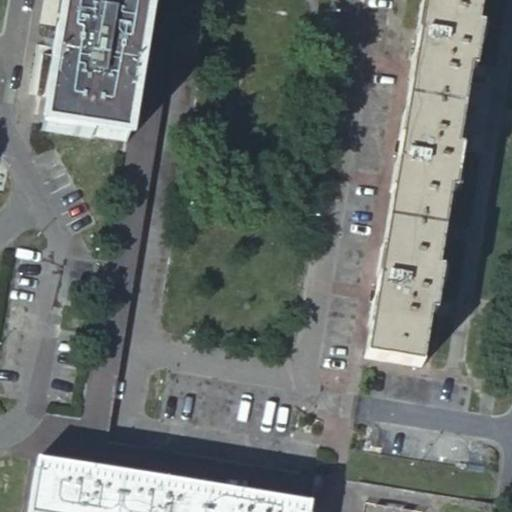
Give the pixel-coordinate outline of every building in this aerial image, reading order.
[(148,0),(64,0),(45,132),(126,145),(140,57),(148,0)] [(485,0),(422,0),(363,359),(422,368),(485,0)] [(172,62),(140,57),(126,145),(95,354),(126,359),(172,62)] [(126,359),(95,354),(77,471),(309,506),(314,475),(113,441),(126,359)] [(308,511),(309,506),(77,471),(36,465),(30,511),(308,511)]
